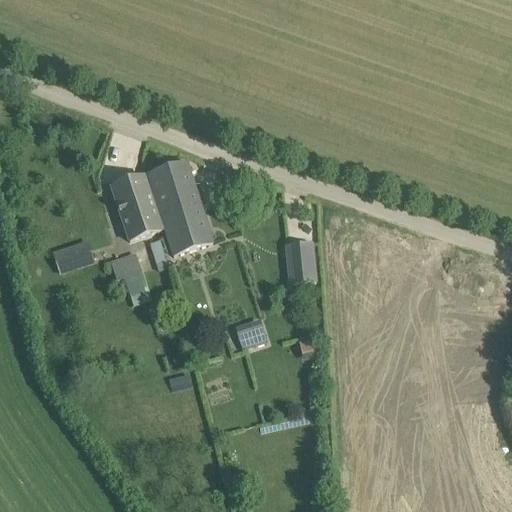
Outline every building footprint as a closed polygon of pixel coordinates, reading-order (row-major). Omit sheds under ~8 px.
[(166,233),(168,240),(174,259),(213,247),(187,164),(148,176),(166,233)] [(143,178),(111,188),(129,244),(161,234),(143,178)] [(160,272),(168,270),(159,244),(151,247),(160,272)] [(314,245),(285,248),(289,288),(319,285),(314,245)] [(77,248),(53,256),(60,277),(83,270),(77,248)] [(110,265),(118,282),(140,273),(132,256),(110,265)] [(260,324),(235,332),(242,353),(267,344),(260,324)] [(317,340),(301,344),(303,356),(320,353),(317,340)]
